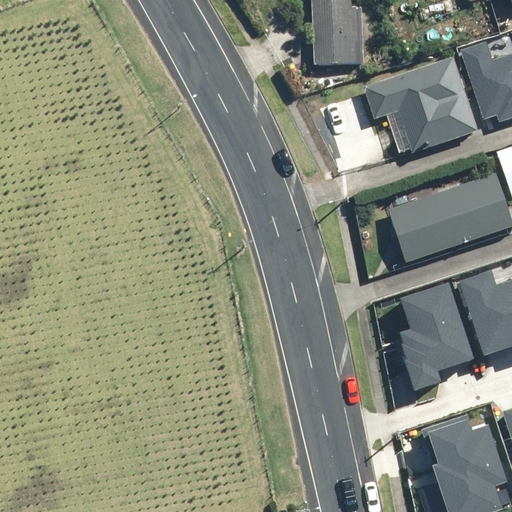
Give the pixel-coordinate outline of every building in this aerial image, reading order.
[(353,0),(314,0),(315,65),(366,65),(366,11),(353,11),(353,0)] [(486,44),(463,51),(485,119),(496,116),(499,125),(511,120),(511,55),(492,62),(486,44)] [(458,56),(363,86),(374,121),(401,113),(413,152),(482,131),(458,56)] [(511,147),(499,152),(511,191),(511,147)] [(511,213),(499,173),(388,210),(406,264),(511,229),(511,213)] [(484,352),(511,342),(511,280),(498,285),(492,268),(460,278),(484,352)] [(463,315),(460,316),(451,283),(404,296),(414,329),(400,333),(412,375),(475,357),(463,315)] [(488,511),(499,509),(491,485),(508,479),(490,424),(473,430),(468,414),(425,428),(451,511),(488,511)]
